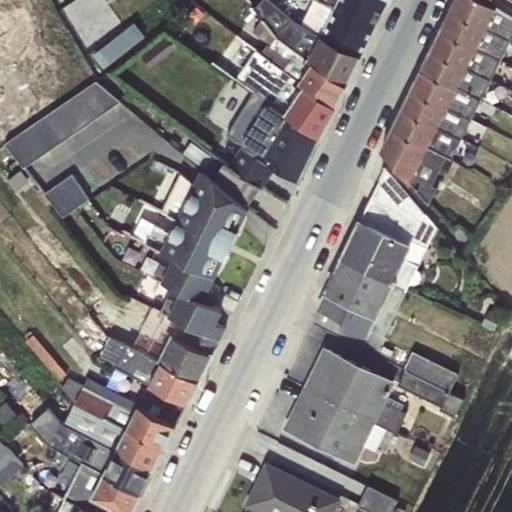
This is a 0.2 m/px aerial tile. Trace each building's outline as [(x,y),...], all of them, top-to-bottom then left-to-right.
[(320,34),(300,24),(291,19),(270,0),(260,0),(253,8),(262,17),(279,37),(346,84),(360,56),(320,34)] [(315,0),(312,0),(300,24),(320,34),(333,8),(315,0)] [(386,5),(377,0),(315,0),(333,8),(320,34),(360,56),(386,5)] [(511,17),(482,0),(454,0),(452,6),(510,38),(511,35),(511,17)] [(511,0),(482,0),(511,17),(511,0)] [(452,6),(440,30),(500,60),(509,64),(511,58),(511,39),(510,38),(452,6)] [(279,37),(262,17),(252,31),(269,44),(263,53),(336,106),(346,84),(279,37)] [(93,49),(89,53),(101,69),(145,35),(134,21),(95,52),(93,49)] [(440,30),(430,50),(489,81),(500,60),(440,30)] [(167,34),(140,55),(149,67),(176,46),(167,34)] [(336,106),(263,53),(257,49),(237,77),(255,90),(320,136),(336,106)] [(430,50),(421,69),(480,100),(489,81),(430,50)] [(421,69),(413,85),(472,116),(480,100),(421,69)] [(95,80),(4,142),(23,166),(120,101),(95,80)] [(413,85),(400,110),(460,140),(472,116),(413,85)] [(320,136),(255,90),(227,132),(243,142),(277,164),(300,179),(320,136)] [(400,110),(391,130),(444,159),(445,156),(451,159),(460,140),(400,110)] [(444,159),(391,130),(381,149),(389,158),(427,204),(437,186),(432,184),(444,159)] [(260,186),(228,164),(190,141),(182,153),(202,169),(249,209),(260,186)] [(243,142),(228,164),(260,186),(277,164),(243,142)] [(343,255),(341,258),(406,290),(409,283),(414,284),(419,282),(422,277),(421,271),(417,268),(437,226),(386,166),(359,223),(353,236),(352,236),(349,242),(350,242),(344,255),(343,255)] [(249,209),(202,169),(194,183),(179,171),(161,211),(176,219),(171,230),(140,216),(132,234),(174,254),(216,275),(249,209)] [(71,174),(45,193),(63,216),(88,198),(71,174)] [(216,275),(174,254),(168,266),(161,263),(154,276),(181,289),(213,305),(219,293),(210,288),(216,275)] [(406,290),(341,258),(318,308),(368,334),(381,341),(406,290)] [(213,305),(181,289),(176,301),(167,297),(161,310),(171,315),(219,340),(225,327),(214,322),(220,308),(213,305)] [(128,344),(137,349),(145,333),(112,312),(98,324),(106,333),(111,336),(128,344)] [(161,330),(149,355),(199,380),(205,367),(206,367),(219,340),(171,315),(164,331),(161,330)] [(33,334),(26,340),(60,379),(67,374),(33,334)] [(128,344),(111,336),(99,358),(150,383),(188,402),(199,380),(149,355),(137,349),(128,344)] [(323,346),(303,386),(386,427),(397,432),(406,411),(401,408),(404,403),(388,396),(396,381),(323,346)] [(405,369),(449,390),(458,373),(412,351),(404,367),(406,368),(405,369)] [(449,390),(405,369),(397,385),(441,405),(439,409),(455,416),(464,398),(449,390)] [(176,424),(139,405),(87,377),(83,386),(67,377),(62,385),(74,399),(165,447),(176,424)] [(150,383),(139,405),(176,424),(188,402),(150,383)] [(386,427),(303,386),(282,429),(318,444),(315,449),(333,457),(335,453),(355,464),(364,445),(376,450),(386,427)] [(165,447),(74,399),(69,408),(72,409),(64,425),(154,470),(165,447)] [(0,428),(17,413),(6,401),(0,406),(0,428)] [(154,470),(64,425),(60,422),(47,407),(30,421),(48,442),(82,462),(90,466),(142,492),(154,470)] [(0,428),(0,437),(5,443),(28,423),(20,411),(17,413),(0,428)] [(5,443),(0,437),(0,485),(25,464),(5,443)] [(414,444),(407,458),(423,466),(429,452),(414,444)] [(266,461),(245,505),(258,511),(335,511),(343,498),(266,461)] [(82,462),(74,478),(83,481),(90,466),(82,462)] [(74,478),(65,497),(93,511),(132,511),(142,492),(90,466),(83,481),(74,478)] [(369,485),(358,505),(372,511),(391,511),(398,499),(369,485)] [(93,511),(65,497),(57,511),(93,511)]
